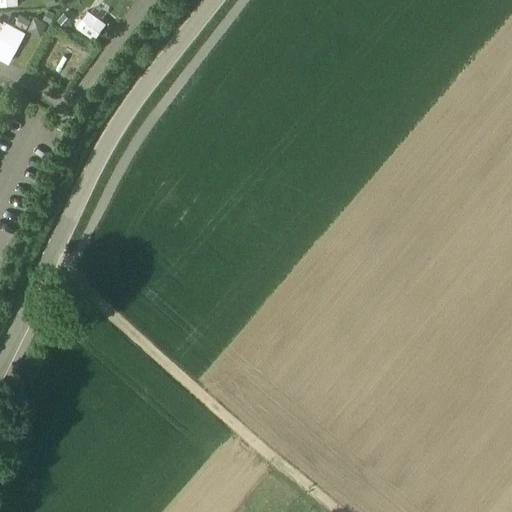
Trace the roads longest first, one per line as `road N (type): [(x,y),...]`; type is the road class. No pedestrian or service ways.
road 1 (unclassified): [(0,359),(100,151),(214,0)]
road 2 (track): [(50,258),(336,511)]
